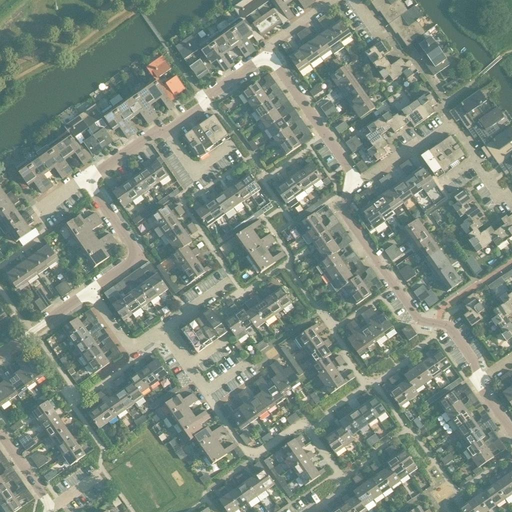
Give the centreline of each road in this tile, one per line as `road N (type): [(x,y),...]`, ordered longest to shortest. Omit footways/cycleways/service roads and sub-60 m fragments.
road 1 (residential): [(477,382),(473,361),(448,327),(418,321),(346,217),(354,184)]
road 2 (residential): [(354,184),(268,54)]
road 3 (residential): [(354,184),(451,125),(476,156)]
road 4 (residential): [(90,291),(139,257),(87,180)]
road 5 (residential): [(268,54),(166,131)]
